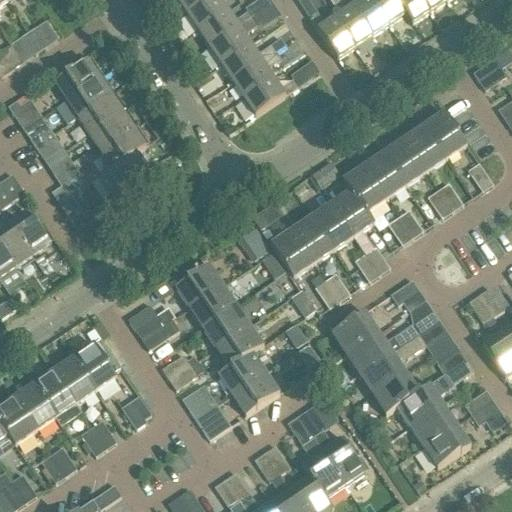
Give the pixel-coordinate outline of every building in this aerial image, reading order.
[(186,19),(213,0),(176,0),(174,1),(186,19)] [(198,36),(227,15),(221,6),(229,0),(213,0),(186,19),(198,36)] [(309,21),(316,16),(305,0),(294,0),(295,1),(309,21)] [(355,53),(373,42),(344,0),(327,0),(327,1),(333,10),(339,6),(345,15),(335,22),(355,53)] [(390,30),(369,0),(367,0),(359,6),(355,0),(344,0),(373,42),(390,30)] [(401,8),(395,0),(369,0),(390,30),(406,19),(399,9),(401,8)] [(430,17),(418,0),(395,0),(401,8),(399,9),(406,19),(412,29),(430,17)] [(418,0),(430,17),(447,5),(443,0),(418,0)] [(209,53),(253,23),(248,16),(234,25),(227,15),(198,36),(209,53)] [(355,53),(335,22),(326,28),(317,16),(316,16),(309,21),(318,34),(317,34),(338,65),(355,53)] [(221,70),(251,49),(244,40),(258,30),(253,23),(209,53),(221,70)] [(23,41),(29,50),(41,42),(35,33),(23,41)] [(29,50),(35,59),(47,51),(41,42),(29,50)] [(232,87),(276,57),(286,50),(281,43),(271,50),(257,59),(251,49),(221,70),(232,87)] [(244,104),(274,84),(267,73),(281,64),(276,57),(232,87),(244,104)] [(67,105),(102,81),(90,63),(54,87),(67,105)] [(0,69),(0,80),(1,82),(13,74),(7,64),(0,69)] [(496,64),(474,78),(486,95),(507,81),(496,64)] [(67,105),(55,114),(66,130),(78,122),(113,98),(102,81),(67,105)] [(274,84),(244,104),(255,121),(285,101),(299,91),(294,83),(280,93),(274,84)] [(90,140),(122,117),(110,101),(113,99),(113,98),(78,122),(90,140)] [(24,135),(43,122),(30,104),(21,109),(18,105),(8,112),(24,135)] [(506,126),(511,122),(511,105),(499,115),(506,126)] [(101,156),(133,134),(122,117),(90,140),(101,156)] [(425,130),(447,164),(467,151),(444,117),(425,130)] [(39,157),(49,151),(41,139),(50,133),(43,122),(24,135),(39,157)] [(427,178),(447,164),(425,130),(404,144),(427,178)] [(58,145),(50,133),(41,139),(49,151),(58,145)] [(135,157),(135,158),(145,152),(133,134),(101,156),(111,172),(112,173),(135,157)] [(408,191),(427,178),(404,144),(385,157),(408,191)] [(146,174),(135,158),(135,157),(112,173),(111,172),(101,179),(113,197),(146,174)] [(387,204),(408,191),(385,157),(365,170),(387,204)] [(73,167),(63,173),(70,185),(81,178),(73,167)] [(483,197),(484,196),(494,189),(479,168),(469,175),(483,197)] [(321,194),(340,181),(332,170),(313,182),(321,194)] [(368,217),(387,204),(365,170),(342,186),(350,197),(352,196),(367,218),(368,217)] [(62,191),(70,185),(63,173),(54,179),(62,191)] [(125,214),(158,192),(146,174),(113,197),(125,214)] [(0,188),(0,212),(2,215),(25,199),(13,180),(0,188)] [(449,188),(439,195),(453,217),(464,210),(449,188)] [(439,195),(428,202),(442,224),(453,217),(439,195)] [(375,228),(368,217),(367,218),(352,196),(350,197),(332,208),(355,242),(375,228)] [(85,207),(76,213),(84,225),(93,219),(85,207)] [(335,255),(355,242),(332,208),(312,222),(335,255)] [(76,213),(67,219),(75,231),(84,225),(76,213)] [(29,215),(11,228),(37,265),(47,258),(49,262),(56,257),(57,257),(51,248),(29,216),(29,215)] [(409,215),(399,222),(413,243),(424,236),(409,215)] [(314,269),(335,255),(312,222),(292,235),(314,269)] [(399,222),(388,229),(403,251),(413,243),(399,222)] [(0,247),(17,272),(34,260),(11,228),(0,235),(0,247)] [(249,263),(262,255),(248,233),(235,241),(249,263)] [(292,283),(314,269),(292,235),(270,250),(292,283)] [(0,282),(0,283),(17,272),(0,247),(0,282)] [(366,259),(381,280),(391,274),(376,252),(366,259)] [(370,288),(381,280),(366,259),(355,266),(370,288)] [(190,314),(223,292),(209,270),(175,293),(190,314)] [(326,286),(340,308),(351,300),(336,279),(326,286)] [(413,285),(391,300),(398,311),(401,310),(404,308),(410,317),(426,306),(426,305),(413,285)] [(330,315),(340,308),(326,286),(316,293),(330,315)] [(236,311),(223,292),(190,314),(203,334),(236,311)] [(481,301),(495,321),(505,315),(491,294),(481,301)] [(306,303),(307,303),(302,296),(291,303),(296,310),(303,305),(306,303)] [(483,329),(495,321),(481,301),(469,308),(483,329)] [(143,345),(164,331),(151,310),(130,324),(143,345)] [(217,354),(250,331),(236,311),(203,334),(217,354)] [(359,381),(441,327),(433,316),(385,347),(380,339),(346,362),(359,381)] [(346,362),(380,339),(365,317),(331,339),(346,362)] [(399,369),(447,337),(441,327),(359,381),(372,402),(406,379),(399,369)] [(150,355),(171,341),(164,331),(143,345),(150,355)] [(253,358),(263,351),(250,331),(217,354),(228,371),(230,374),(253,358)] [(506,385),(511,380),(511,347),(504,336),(483,350),(506,385)] [(94,348),(74,361),(97,396),(117,383),(114,379),(121,374),(101,343),(94,348)] [(460,356),(438,370),(444,379),(445,381),(467,366),(460,356)] [(267,378),(253,358),(230,374),(228,371),(217,379),(232,401),(267,378)] [(170,385),(191,371),(184,360),(163,374),(170,385)] [(77,409),(97,396),(74,361),(54,374),(77,409)] [(419,398),(397,412),(398,413),(411,433),(444,411),(438,401),(441,399),(442,400),(454,391),(453,390),(474,377),(474,376),(467,366),(445,381),(444,379),(417,397),(419,398)] [(177,396),(198,381),(191,371),(170,385),(177,396)] [(83,417),(77,409),(54,374),(33,388),(57,423),(62,431),(83,417)] [(245,421),(280,398),(267,378),(232,401),(245,421)] [(419,398),(417,397),(406,379),(372,402),(385,422),(398,413),(397,412),(419,398)] [(37,436),(57,423),(33,388),(14,401),(37,436)] [(473,422),(495,407),(487,395),(465,410),(473,422)] [(197,424),(218,410),(211,399),(189,414),(197,424)] [(15,451),(37,436),(14,401),(0,410),(0,423),(10,438),(8,439),(15,451)] [(136,435),(147,427),(145,424),(152,420),(146,412),(139,401),(122,413),(136,435)] [(495,407),(473,422),(479,431),(486,426),(493,437),(508,427),(501,416),(495,407)] [(211,444),(232,431),(218,410),(197,424),(211,444)] [(424,454),(458,431),(444,411),(411,433),(424,454)] [(299,421),(346,491),(366,477),(343,443),(333,450),(309,414),(299,421)] [(326,505),(326,504),(346,491),(299,421),(288,429),(312,464),(301,472),(308,482),(310,481),(326,505)] [(0,423),(0,444),(8,439),(10,438),(0,423)] [(93,432),(107,454),(117,447),(102,426),(93,432)] [(458,431),(424,454),(437,473),(471,451),(458,431)] [(96,461),(107,454),(93,432),(81,440),(96,461)] [(266,458),(281,479),(291,473),(276,451),(266,458)] [(53,459),(67,480),(77,474),(63,452),(53,459)] [(303,511),(291,494),(281,479),(266,458),(255,465),(279,502),(270,507),(273,511),(303,511)] [(56,488),(67,480),(53,459),(41,467),(56,488)] [(273,511),(270,507),(263,511),(258,511),(237,478),(226,485),(244,511),(273,511)] [(13,486),(28,507),(37,501),(23,479),(13,486)] [(331,511),(326,504),(326,505),(310,481),(308,482),(291,494),(303,511),(331,511)] [(244,511),(226,485),(215,492),(228,511),(244,511)] [(0,511),(20,511),(28,507),(13,486),(0,494),(0,511)] [(81,511),(105,511),(122,501),(115,490),(93,504),(93,505),(81,511)] [(201,511),(190,495),(180,502),(186,511),(201,511)] [(186,511),(180,502),(169,509),(170,511),(186,511)]
